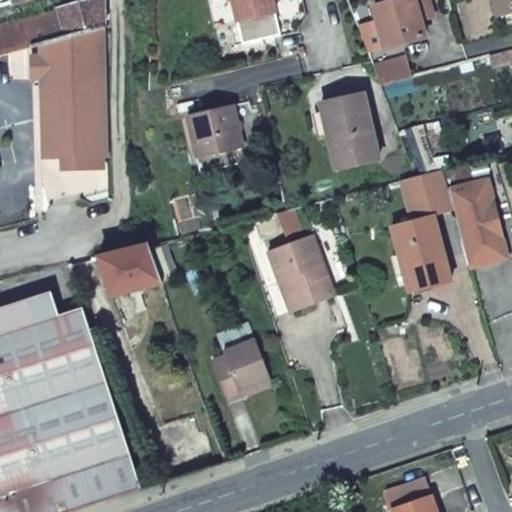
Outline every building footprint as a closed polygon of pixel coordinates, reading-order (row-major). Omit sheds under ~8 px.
[(106,0),(104,0),(55,14),(61,39),(106,27),(106,0)] [(232,0),(238,22),(275,13),(272,0),(232,0)] [(427,0),(397,0),(373,6),(384,49),(424,38),(419,21),(416,10),(418,10),(429,6),(427,0)] [(511,5),(511,0),(495,0),(498,9),(511,5)] [(432,18),(429,6),(418,10),(416,10),(419,21),(421,20),(432,18)] [(0,28),(0,56),(42,44),(61,39),(55,14),(0,28)] [(43,77),(44,158),(63,158),(63,170),(95,169),(95,157),(103,157),(108,157),(106,27),(61,39),(42,44),(42,57),(43,77)] [(511,52),(490,59),(492,67),(511,61),(511,52)] [(43,77),(42,57),(32,57),(32,77),(43,77)] [(373,67),(381,87),(411,79),(406,58),(373,67)] [(379,161),(363,95),(320,105),(336,171),(379,161)] [(188,117),(197,158),(243,147),(234,106),(188,117)] [(103,169),(103,157),(95,157),(95,169),(103,169)] [(492,235),(486,211),(493,201),(488,181),(449,191),(468,269),(502,261),(499,246),(502,241),(502,240),(492,235)] [(486,211),(492,235),(502,240),(493,201),(486,211)] [(391,230),(408,294),(450,283),(434,219),(391,230)] [(268,252),(290,312),(335,296),(313,235),(268,252)] [(507,260),(502,241),(499,246),(502,261),(507,260)] [(149,246),(162,284),(177,279),(164,242),(149,246)] [(148,245),(98,257),(110,298),(162,284),(149,246),(148,245)] [(0,511),(75,511),(93,506),(141,491),(82,310),(53,319),(46,295),(20,303),(28,327),(0,336),(0,511)] [(0,336),(28,327),(20,303),(0,309),(0,336)] [(254,340),(223,353),(225,358),(212,363),(227,402),(241,397),(239,391),(270,379),(254,340)] [(241,397),(272,384),(270,379),(239,391),(241,397)] [(437,511),(432,496),(391,510),(391,511),(437,511)]
